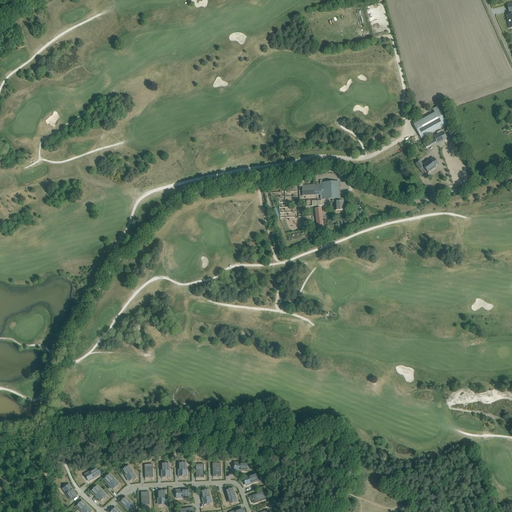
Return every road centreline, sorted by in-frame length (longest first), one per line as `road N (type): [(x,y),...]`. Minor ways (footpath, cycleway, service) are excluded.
road 1 (track): [(40,427),(77,322),(135,240),(192,193),(299,174)]
road 2 (track): [(55,440),(194,442),(339,487),(323,511)]
road 3 (unclassified): [(299,174),(332,170),(423,202),(511,168)]
